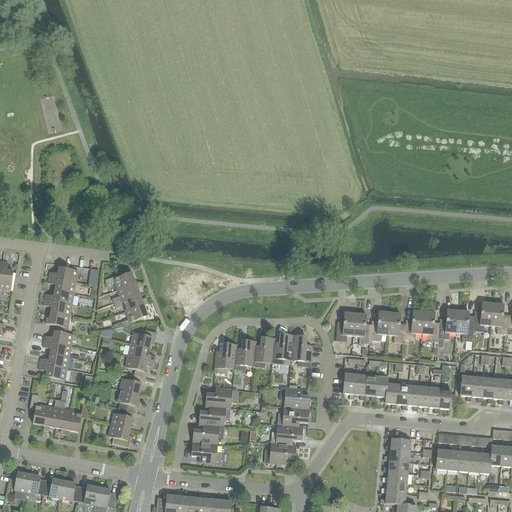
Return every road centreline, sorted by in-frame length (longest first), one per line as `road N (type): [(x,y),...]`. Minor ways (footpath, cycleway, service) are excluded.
road 1 (tertiary): [(511,275),(261,289)]
road 2 (residential): [(175,480),(210,338),(234,323),(302,321)]
road 3 (residential): [(1,450),(40,247)]
road 4 (residential): [(511,418),(492,416),(476,429),(348,418),(337,434)]
road 5 (tertiary): [(159,423),(189,325),(216,300),(261,289)]
road 6 (residential): [(141,476),(1,450)]
road 7 (residential): [(337,434),(322,423),(327,343),(317,326),(302,321)]
road 8 (residential): [(301,492),(175,480)]
